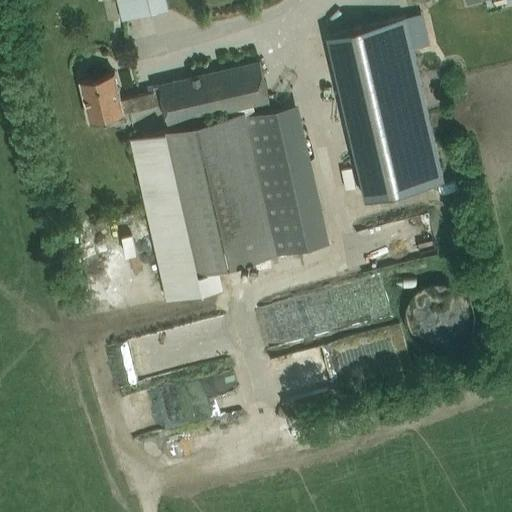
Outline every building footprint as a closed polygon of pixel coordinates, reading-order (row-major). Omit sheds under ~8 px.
[(166,0),(116,0),(121,19),(159,10),(169,8),(166,0)] [(406,17),(327,35),(365,200),(444,181),(406,17)] [(435,45),(440,60),(450,57),(445,41),(435,45)] [(295,102),(284,105),(254,112),(252,103),(268,99),(268,101),(269,101),(259,58),(258,58),(258,60),(153,85),(154,89),(120,97),(114,72),(80,79),(89,119),(162,102),(168,128),(134,136),(173,298),(196,292),(191,272),(328,240),(295,102)] [(419,230),(379,233),(381,267),(409,265),(408,259),(420,258),(419,238),(419,230)] [(114,247),(120,270),(140,265),(134,242),(114,247)] [(386,376),(424,366),(413,329),(376,340),(386,376)] [(200,340),(179,345),(185,373),(207,368),(200,340)] [(274,349),(283,407),(325,401),(327,409),(385,399),(383,382),(319,392),(317,382),(334,379),(330,353),(310,356),(308,344),(274,349)]
